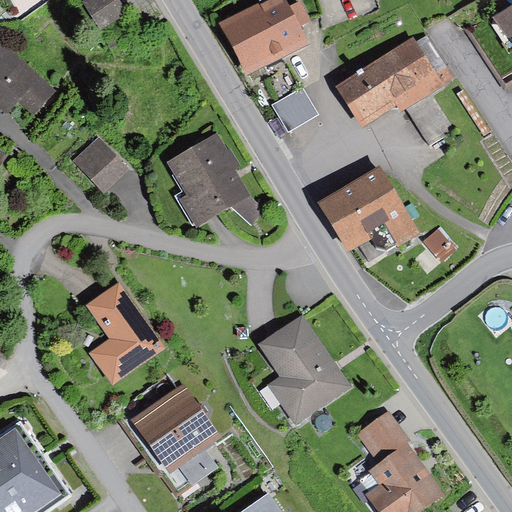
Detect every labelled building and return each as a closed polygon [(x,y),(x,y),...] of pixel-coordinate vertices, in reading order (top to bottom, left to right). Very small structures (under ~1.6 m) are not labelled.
[(119,0),(87,0),(82,4),(99,31),(127,13),(119,0)] [(287,0),(264,0),(257,4),(283,57),(310,44),(300,26),(310,21),(300,1),(290,6),(287,0)] [(257,4),(219,23),(246,76),(283,57),(257,4)] [(511,5),(494,18),(507,37),(511,37),(511,5)] [(491,13),(467,28),(500,79),(511,71),(511,45),(507,37),(494,18),(491,13)] [(414,37),(336,86),(362,127),(398,105),(402,112),(407,109),(433,93),(455,79),(428,35),(417,42),(414,37)] [(55,90),(0,40),(0,112),(5,116),(19,101),(34,114),(55,90)] [(301,88),(271,106),(288,134),(318,116),(301,88)] [(464,90),(457,94),(484,137),(491,133),(464,90)] [(457,128),(433,93),(407,109),(431,145),(457,128)] [(277,119),(268,125),(276,139),(286,133),(277,119)] [(217,134),(169,162),(184,192),(176,197),(197,229),(232,207),(252,225),(266,209),(251,196),(235,169),(242,166),(231,148),(227,150),(217,134)] [(129,170),(99,139),(75,163),(105,193),(129,170)] [(380,166),(319,203),(348,251),(359,244),(371,263),(421,232),(380,166)] [(439,230),(424,244),(442,264),(457,250),(439,230)] [(109,337),(88,351),(110,383),(164,345),(120,282),(87,305),(109,337)] [(281,377),(269,385),(293,421),(349,384),(305,316),(260,345),(281,377)] [(168,377),(116,415),(177,499),(220,467),(207,450),(223,438),(183,384),(176,388),(168,377)] [(357,435),(380,465),(409,444),(412,441),(388,411),(357,435)] [(21,425),(0,438),(0,511),(42,511),(68,496),(21,425)] [(379,483),(365,493),(378,511),(420,511),(446,494),(409,444),(380,465),(371,472),(379,483)] [(280,511),(268,495),(243,511),(280,511)]
